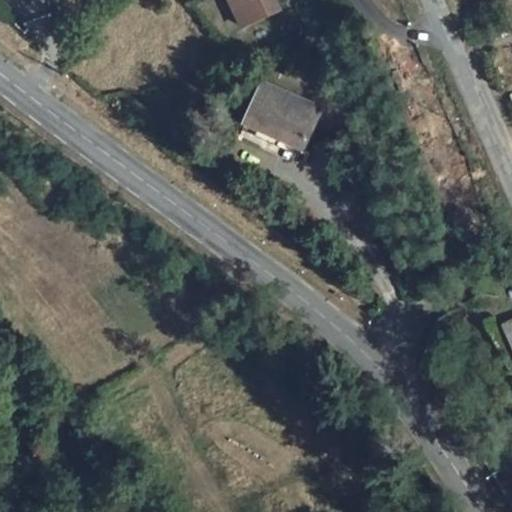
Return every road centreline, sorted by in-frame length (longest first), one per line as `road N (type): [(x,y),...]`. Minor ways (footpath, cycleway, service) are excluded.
road 1 (tertiary): [(482,511),(400,387),(222,257),(0,73)]
road 2 (unknown): [(511,306),(485,315),(412,302),(305,169)]
road 3 (residential): [(511,190),(433,0)]
